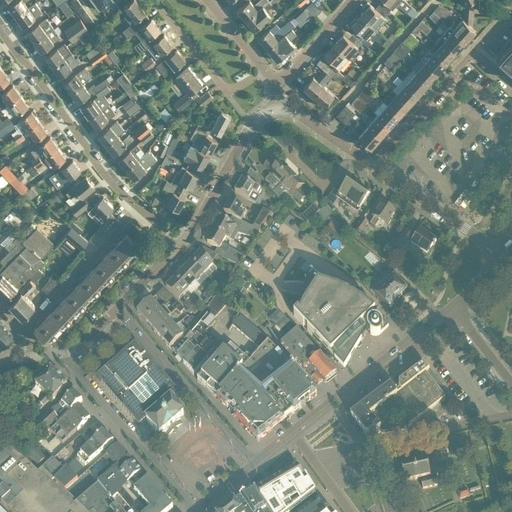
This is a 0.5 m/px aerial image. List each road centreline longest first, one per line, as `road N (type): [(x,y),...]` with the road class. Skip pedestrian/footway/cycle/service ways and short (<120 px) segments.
road 1 (residential): [(180,243),(101,172),(0,24)]
road 2 (residential): [(369,511),(376,506),(359,443),(511,414)]
road 3 (residential): [(66,351),(70,367),(196,511)]
road 4 (residential): [(374,164),(511,8)]
road 5 (tertiary): [(452,308),(289,435)]
road 6 (residential): [(253,464),(115,314)]
road 7 (residential): [(274,107),(253,120),(180,243)]
road 8 (residential): [(155,0),(225,88),(264,68)]
road 9 (residential): [(484,244),(374,164)]
road 10 (unknown): [(432,143),(418,165),(462,206),(477,177)]
